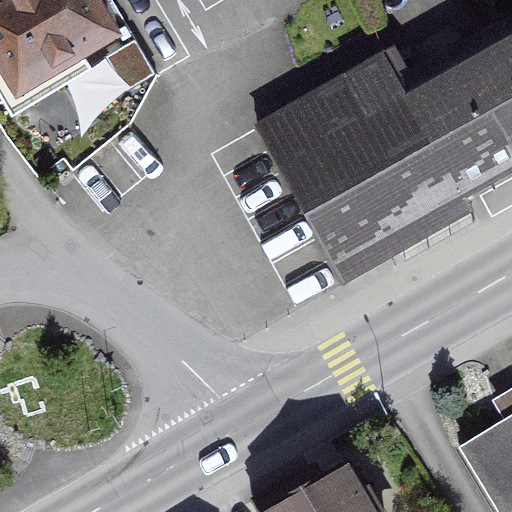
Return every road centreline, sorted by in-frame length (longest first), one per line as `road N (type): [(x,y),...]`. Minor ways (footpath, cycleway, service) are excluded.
road 1 (primary): [(511,275),(241,428)]
road 2 (residential): [(241,428),(78,263)]
road 3 (primary): [(241,428),(95,511)]
road 4 (residential): [(0,171),(78,263)]
